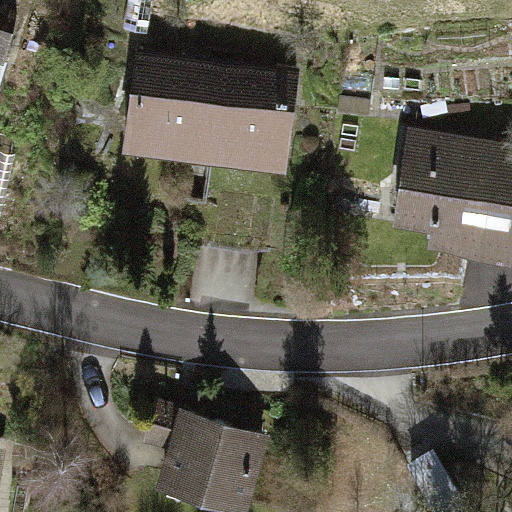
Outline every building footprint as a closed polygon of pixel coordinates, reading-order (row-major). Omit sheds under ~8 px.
[(0,92),(9,95),(26,31),(0,23),(0,92)] [(312,74),(144,54),(132,154),(300,174),(312,74)] [(511,144),(414,129),(399,226),(436,232),(434,243),(511,255),(511,144)] [(263,511),(284,436),(166,404),(154,445),(179,452),(167,494),(233,511),(263,511)] [(4,511),(13,450),(0,448),(0,511),(4,511)]
